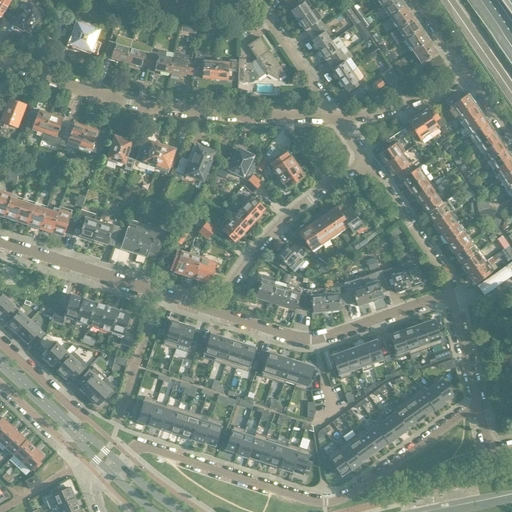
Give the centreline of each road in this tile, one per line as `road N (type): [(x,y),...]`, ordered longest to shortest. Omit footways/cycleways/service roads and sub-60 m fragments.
road 1 (residential): [(118,463),(144,443),(310,501),(338,500),(477,403)]
road 2 (residential): [(335,117),(168,110),(0,60)]
road 3 (residential): [(451,294),(315,338),(216,311)]
road 4 (residential): [(216,311),(0,241)]
road 5 (residential): [(216,311),(263,240),(363,160)]
road 6 (residential): [(451,294),(438,263),(363,160)]
road 7 (residential): [(470,75),(396,107),(335,117)]
road 8 (residential): [(335,117),(256,0)]
